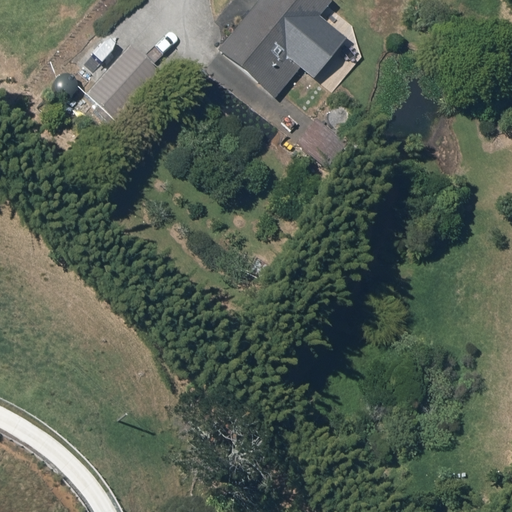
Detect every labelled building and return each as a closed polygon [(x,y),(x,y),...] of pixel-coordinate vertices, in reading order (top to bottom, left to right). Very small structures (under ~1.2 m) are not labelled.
[(259,0),(216,52),(273,99),(292,77),(279,65),(329,5),(323,0),(259,0)] [(92,114),(109,129),(158,77),(128,50),(84,97),(96,109),(92,114)] [(294,146),(325,171),(345,147),(314,122),(294,146)] [(353,138),(341,152),(348,158),(359,144),(353,138)] [(246,271),(259,280),(267,269),(255,260),(246,271)]
